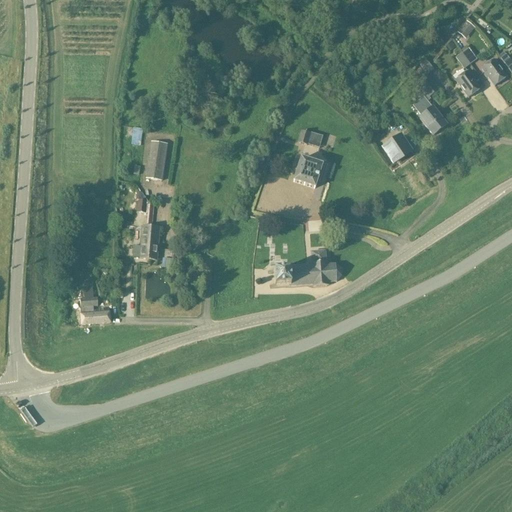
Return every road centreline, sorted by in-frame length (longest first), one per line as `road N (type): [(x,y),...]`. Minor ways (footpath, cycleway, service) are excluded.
road 1 (unclassified): [(21,388),(49,419),(110,411),(337,331),(511,236)]
road 2 (tertiary): [(21,388),(328,304),(511,187)]
road 3 (tertiary): [(29,0),(15,306),(21,388)]
